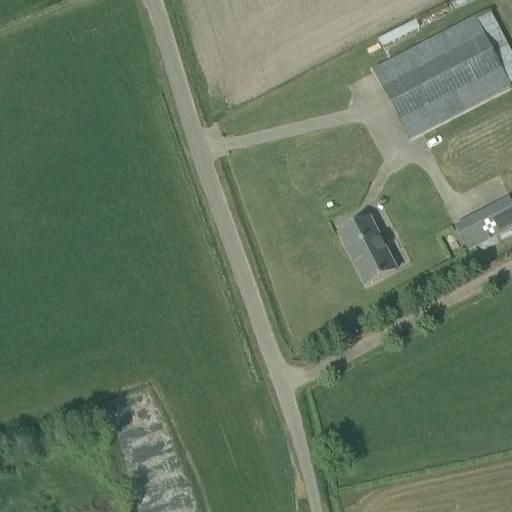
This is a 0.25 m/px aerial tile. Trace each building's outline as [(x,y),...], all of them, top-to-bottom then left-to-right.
[(511,57),(490,15),(475,23),(509,87),(511,85),(511,57)] [(509,87),(475,23),(474,20),(374,72),(409,140),(510,89),(509,87)] [(381,48),(419,29),(415,20),(377,40),(381,48)] [(467,253),(511,229),(511,205),(509,200),(455,228),(467,253)] [(365,287),(396,272),(369,220),(339,236),(365,287)]
